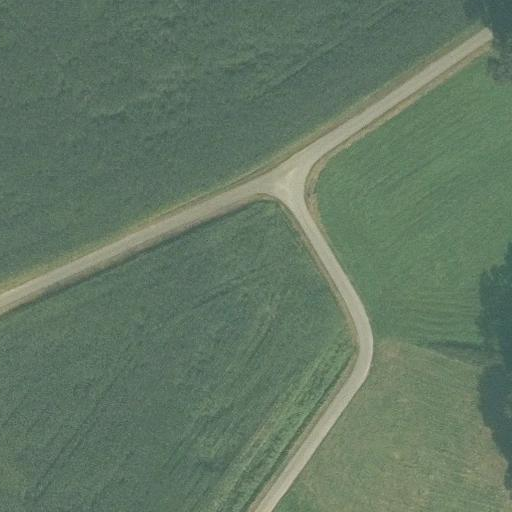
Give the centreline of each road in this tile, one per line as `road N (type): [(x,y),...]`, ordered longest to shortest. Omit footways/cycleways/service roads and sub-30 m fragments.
road 1 (track): [(280,174),(366,333),(364,364),(261,511)]
road 2 (residential): [(280,174),(0,298)]
road 3 (unclassified): [(511,15),(280,174)]
